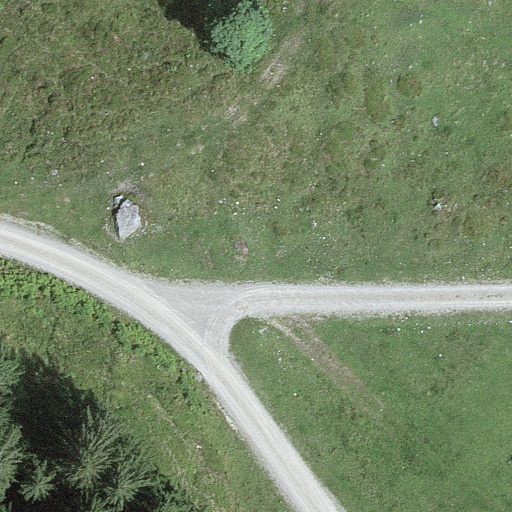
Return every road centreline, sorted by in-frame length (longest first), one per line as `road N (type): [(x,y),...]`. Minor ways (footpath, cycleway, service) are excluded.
road 1 (track): [(170,309),(511,299)]
road 2 (track): [(170,309),(333,511)]
road 3 (track): [(0,226),(170,309)]
